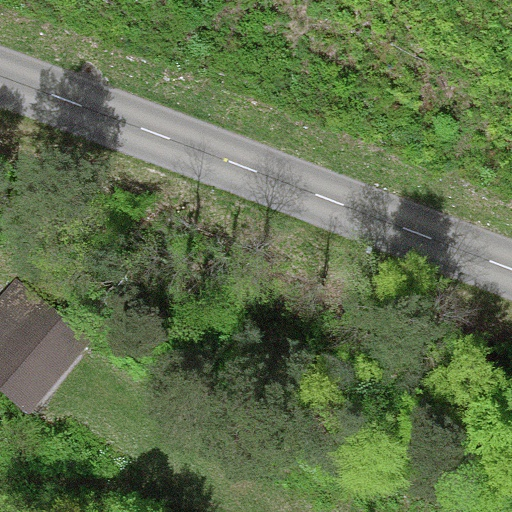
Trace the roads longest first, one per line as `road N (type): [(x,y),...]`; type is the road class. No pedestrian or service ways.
road 1 (tertiary): [(0,73),(511,271)]
road 2 (track): [(0,468),(159,511)]
